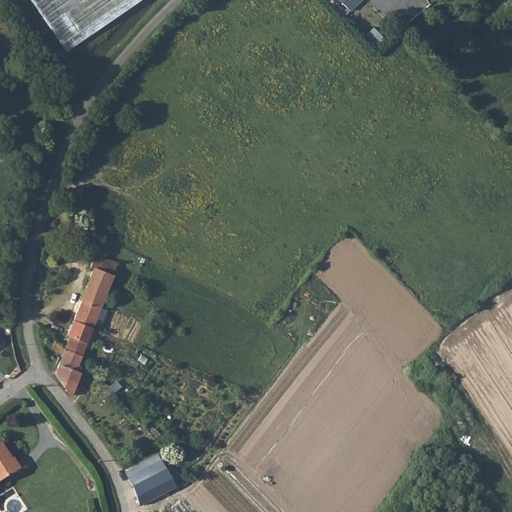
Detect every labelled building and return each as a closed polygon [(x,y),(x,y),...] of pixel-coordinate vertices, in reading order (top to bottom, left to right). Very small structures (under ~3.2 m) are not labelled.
[(23,0),(61,53),(136,0),(23,0)] [(75,313),(73,318),(93,325),(97,316),(101,305),(118,261),(95,254),(90,267),(94,268),(75,313)] [(66,260),(60,264),(72,278),(79,273),(74,267),(73,268),(66,260)] [(101,305),(97,316),(104,318),(108,307),(101,305)] [(70,334),(65,347),(81,354),(93,325),(73,318),(72,320),(68,333),(70,334)] [(64,346),(55,339),(52,349),(63,353),(56,372),(55,373),(71,394),(80,370),(75,368),(81,354),(65,347),(64,346)] [(1,442),(0,442),(0,484),(19,470),(1,442)] [(159,454),(126,471),(133,482),(139,503),(181,482),(179,476),(172,479),(167,466),(159,454)]
